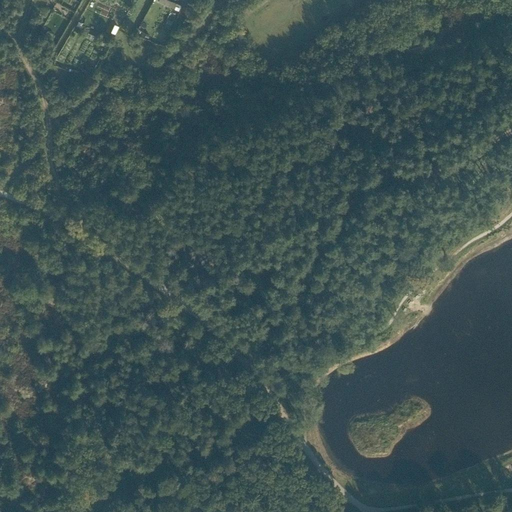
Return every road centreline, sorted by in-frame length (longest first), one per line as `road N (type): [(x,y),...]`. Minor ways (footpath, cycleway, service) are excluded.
road 1 (track): [(16,37),(44,105),(52,172),(69,220),(51,301)]
road 2 (track): [(226,0),(173,58),(118,70),(98,85),(47,142)]
